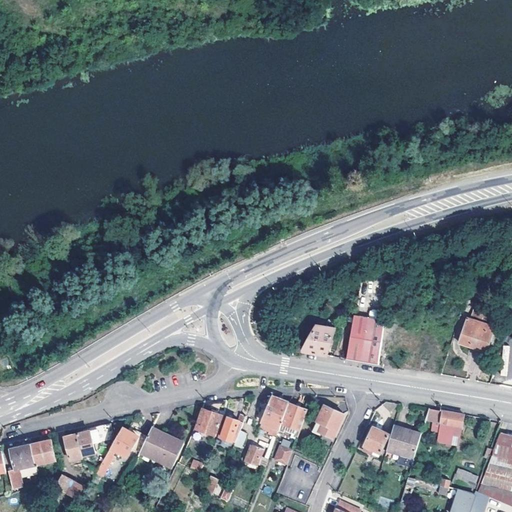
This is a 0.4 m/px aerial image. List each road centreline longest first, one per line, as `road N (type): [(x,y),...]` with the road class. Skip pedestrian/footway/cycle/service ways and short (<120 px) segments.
road 1 (secondary): [(511,186),(419,210),(244,284)]
road 2 (residential): [(13,431),(205,388),(244,356)]
road 3 (secondary): [(153,330),(0,410)]
road 4 (residential): [(317,511),(372,380)]
road 5 (residential): [(372,380),(511,403)]
road 6 (residential): [(244,356),(372,380)]
